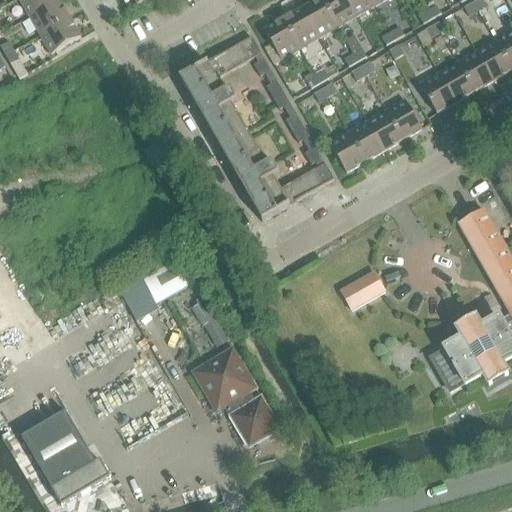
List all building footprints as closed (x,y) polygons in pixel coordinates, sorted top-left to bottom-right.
[(19,0),(30,18),(59,1),(58,0),(19,0)] [(320,0),(303,11),(320,40),(338,29),(321,0),(320,0)] [(321,0),(338,29),(357,18),(346,0),(321,0)] [(346,0),(357,18),(376,8),(371,0),(346,0)] [(480,0),(473,4),(478,13),(487,8),(482,0),(480,0)] [(30,18),(41,37),(70,20),(59,1),(30,18)] [(478,13),(473,4),(464,10),(469,18),(478,13)] [(428,12),(433,21),(442,16),(437,7),(428,12)] [(284,21),(301,51),(320,40),(303,11),(284,21)] [(433,21),(428,12),(419,18),(424,26),(433,21)] [(70,20),(41,37),(52,56),(81,39),(70,20)] [(301,51),(284,21),(265,32),(273,46),(282,62),(301,51)] [(436,26),(441,34),(450,29),(445,21),(436,26)] [(441,34),(436,26),(427,31),(432,40),(441,34)] [(391,34),(396,42),(405,37),(400,29),(391,34)] [(511,33),(496,43),(511,71),(511,33)] [(396,42),(391,34),(382,39),(387,48),(396,42)] [(252,50),(257,58),(262,55),(252,39),(247,42),(252,50)] [(247,53),(252,50),(247,42),(242,45),(247,53)] [(6,57),(15,52),(9,43),(1,48),(6,57)] [(477,54),(494,83),(511,72),(511,71),(496,43),(477,54)] [(315,171),(287,188),(281,191),(274,178),(280,175),(273,163),(267,166),(232,105),(238,102),(231,90),(225,93),(218,81),(252,61),(247,53),(242,45),(181,80),(263,223),(325,188),(320,179),(315,171)] [(273,46),(266,50),(275,66),(282,62),(273,46)] [(399,47),(390,53),(395,61),(404,56),(399,47)] [(257,58),(252,50),(247,53),(252,61),(257,58)] [(353,56),(358,64),(367,59),(362,50),(353,56)] [(15,52),(6,57),(11,66),(20,61),(15,52)] [(458,64),(475,94),(494,83),(477,54),(458,64)] [(358,64),(353,56),(344,61),(349,69),(358,64)] [(257,72),(268,66),(265,60),(254,66),(257,72)] [(361,69),(366,78),(375,72),(370,64),(361,69)] [(475,94),(458,64),(439,75),(456,105),(475,94)] [(257,72),(261,78),(272,72),(268,66),(257,72)] [(366,78),(361,69),(352,74),(357,83),(366,78)] [(316,77),(321,86),(330,80),(325,72),(316,77)] [(456,105),(439,75),(420,86),(437,116),(456,105)] [(321,86),(316,77),(307,82),(312,91),(321,86)] [(281,88),(277,82),(267,88),(270,94),(281,88)] [(324,91),(329,99),(338,94),(333,85),(324,91)] [(273,100),(284,94),(281,88),(270,94),(273,100)] [(329,99),(324,91),(315,96),(320,104),(329,99)] [(287,100),(284,94),(273,100),(277,106),(287,100)] [(287,100),(277,106),(280,111),(291,105),(287,100)] [(387,113),(404,142),(423,131),(406,102),(387,113)] [(368,124),(385,153),(404,142),(387,113),(368,124)] [(297,116),(286,122),(289,128),(300,121),(297,116)] [(289,128),(293,133),(303,127),(300,121),(289,128)] [(385,153),(368,124),(349,134),(366,164),(385,153)] [(293,133),(296,139),(307,133),(303,127),(293,133)] [(307,133),(296,139),(299,145),(310,139),(307,133)] [(366,164),(349,134),(330,146),(347,175),(366,164)] [(308,161),(319,155),(316,149),(305,155),(308,161)] [(308,161),(312,167),(323,161),(319,155),(308,161)] [(320,168),(325,177),(330,185),(335,182),(325,165),(320,168)] [(325,177),(320,168),(315,171),(320,179),(325,177)] [(330,185),(325,177),(320,179),(325,188),(330,185)] [(433,360),(452,393),(466,385),(467,387),(484,377),(490,386),(509,375),(504,366),(511,361),(511,339),(505,328),(511,324),(511,259),(484,211),(459,226),(511,317),(502,322),(500,319),(483,329),(477,320),(458,331),(463,340),(446,350),(447,352),(433,360)] [(178,259),(142,279),(157,305),(193,285),(178,259)] [(341,293),(352,312),(386,293),(375,274),(341,293)] [(0,286),(0,333),(18,325),(0,286)] [(257,391),(233,350),(193,374),(217,415),(226,409),(249,449),(281,430),(262,398),(254,403),(250,395),(257,391)] [(22,439),(61,505),(62,508),(66,506),(107,481),(111,479),(109,477),(110,476),(103,465),(102,465),(101,462),(97,464),(67,413),(22,439)]
